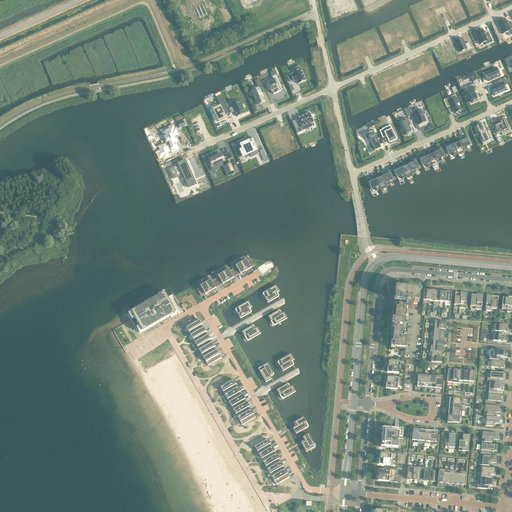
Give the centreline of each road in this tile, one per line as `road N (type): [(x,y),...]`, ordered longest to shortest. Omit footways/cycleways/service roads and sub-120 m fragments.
road 1 (residential): [(366,403),(384,272),(511,279)]
road 2 (residential): [(345,493),(304,486),(201,306)]
road 3 (unknown): [(0,65),(143,3),(177,74)]
road 4 (residential): [(511,7),(332,88)]
road 5 (residential): [(491,111),(352,173)]
road 6 (residential): [(332,88),(193,150)]
road 7 (tertiary): [(378,261),(363,284),(353,402)]
road 8 (tertiary): [(511,267),(378,261)]
